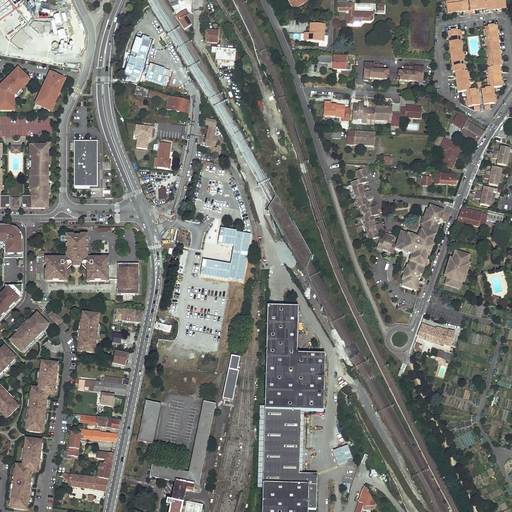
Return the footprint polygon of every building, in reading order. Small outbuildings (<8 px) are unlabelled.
[(305,0),(288,0),(294,10),(307,2),(305,0)] [(461,0),(462,1),(466,1),(467,13),(465,13),(466,15),(468,15),(468,17),(470,17),(470,14),(472,14),(472,12),(470,12),(468,0),(470,0),(461,0)] [(470,0),(468,0),(470,12),(472,12),(478,11),(483,10),(486,10),(486,12),(489,11),(493,11),(498,10),(502,9),(505,9),(504,0),(486,0),(485,0),(484,0),(470,0)] [(448,3),(445,4),(447,16),(449,15),(455,15),(459,14),(465,13),(467,13),(466,1),(462,1),(458,2),(452,3),(448,3)] [(213,9),(208,11),(214,28),(220,26),(215,14),(213,9)] [(192,17),(190,15),(187,10),(177,15),(185,29),(190,26),(190,25),(192,24),(192,17)] [(373,15),(373,14),(372,13),(355,13),(355,15),(353,15),(351,17),(346,17),(347,26),(352,26),(353,27),(356,26),(361,26),(363,23),(373,23),(374,22),(372,16),(373,15)] [(324,25),(312,24),(312,27),(310,26),(309,34),(304,34),(304,39),(307,39),(306,41),(324,42),(324,25)] [(496,27),(485,28),(485,31),(486,37),(486,40),(487,46),(488,51),(489,57),(489,61),(490,67),(491,69),(488,69),(488,71),(489,77),(490,81),(491,87),(491,89),(482,91),(483,94),(484,106),(485,106),(486,111),(491,110),(490,105),(496,104),(496,102),(495,97),(494,92),(494,89),(496,89),(503,88),(502,85),(502,81),(501,75),(500,70),(499,67),(502,67),(501,65),(501,60),(500,54),(499,50),(498,44),(498,40),(497,34),(496,30),(496,27)] [(218,43),(219,32),(206,31),(206,36),(208,36),(207,42),(218,43)] [(459,32),(448,34),(448,37),(449,41),(450,47),(450,51),(451,57),(452,61),(453,67),(453,71),(454,74),(456,74),(456,77),(457,81),(458,87),(458,91),(459,94),(466,93),(467,93),(468,96),(468,100),(469,106),(469,108),(475,107),(476,112),(481,111),(480,107),(481,107),(479,95),(478,91),(470,93),(470,90),(469,84),(468,80),(467,74),(467,72),(465,72),(465,71),(464,65),(463,60),(462,54),(462,50),(461,44),(460,40),(459,34),(459,32)] [(235,49),(210,47),(210,48),(210,52),(214,52),(213,59),(235,61),(235,49)] [(339,56),(333,56),(333,69),(337,69),(341,69),(346,70),(346,69),(350,69),(351,65),(346,64),(347,57),(340,56),(340,55),(339,55),(339,56)] [(383,68),(383,65),(365,64),(363,79),(387,80),(387,72),(383,72),(383,70),(383,71),(384,68),(383,68)] [(423,83),(424,68),(405,66),(405,69),(404,72),(405,72),(405,74),(400,73),(400,81),(423,83)] [(21,89),(30,80),(23,74),(23,75),(21,77),(17,73),(16,72),(13,76),(12,75),(2,85),(3,86),(0,88),(0,111),(13,112),(13,101),(13,97),(15,95),(16,95),(17,94),(20,91),(19,91),(21,89)] [(43,109),(50,112),(54,102),(55,103),(58,96),(57,95),(60,90),(61,90),(63,86),(60,85),(63,79),(57,76),(53,74),(50,73),(41,92),(42,92),(40,97),(41,97),(39,102),(37,106),(43,109)] [(147,97),(149,91),(137,86),(135,94),(147,97)] [(170,97),(150,91),(149,97),(160,100),(160,99),(168,101),(167,109),(187,114),(189,102),(170,97)] [(331,103),(325,103),(324,114),(329,114),(329,116),(341,117),(344,117),(345,109),(345,106),(330,106),(331,103)] [(411,106),(406,105),(406,108),(406,117),(406,118),(422,119),(422,108),(416,108),(416,109),(411,108),(411,106)] [(387,121),(387,123),(391,123),(392,113),(392,109),(388,108),(388,109),(385,109),(385,108),(375,107),(374,120),(387,121)] [(341,121),(349,122),(349,116),(346,116),(346,108),(345,109),(344,117),(341,117),(341,121)] [(399,123),(400,113),(392,113),(391,123),(391,126),(394,126),(394,123),(399,123)] [(460,133),(477,144),(484,133),(466,121),(468,119),(463,116),(458,113),(452,123),(457,126),(462,129),(460,133)] [(212,141),(213,137),(215,123),(213,121),(204,120),(203,126),(207,126),(206,137),(207,137),(207,141),(212,141)] [(135,149),(147,149),(148,138),(151,138),(152,125),(134,124),(133,139),(135,140),(135,149)] [(341,131),(333,130),(333,138),(340,139),(341,131)] [(349,131),(347,143),(354,144),(361,144),(362,132),(349,131)] [(375,133),(362,132),(361,144),(374,145),(375,136),(375,133)] [(462,149),(447,141),(442,150),(446,152),(449,154),(444,164),(453,168),(462,149)] [(98,165),(97,142),(74,143),(74,188),(90,188),(97,188),(97,165),(98,165)] [(169,160),(171,144),(160,143),(158,158),(155,158),(154,167),(156,167),(170,170),(171,164),(168,164),(169,160)] [(48,171),(48,146),(33,146),(33,154),(35,154),(35,159),(32,159),(32,171),(33,171),(33,185),(32,185),(32,192),(32,197),(31,197),(31,202),(26,202),(26,206),(26,209),(45,209),(45,208),(45,202),(48,202),(48,185),(48,171)] [(509,153),(510,149),(501,147),(500,150),(501,151),(501,152),(500,152),(495,151),(493,158),(498,160),(499,160),(499,161),(498,162),(497,164),(506,166),(507,162),(508,158),(509,153)] [(449,154),(446,152),(441,162),(444,164),(449,154)] [(373,172),(371,166),(364,166),(366,171),(363,172),(357,174),(358,175),(360,182),(359,183),(353,185),(360,210),(362,209),(364,215),(365,219),(367,225),(366,226),(371,242),(375,241),(378,240),(379,240),(378,235),(380,235),(386,233),(383,224),(378,226),(376,227),(374,221),(376,221),(376,218),(375,216),(383,214),(380,206),(373,208),(372,207),(371,204),(370,205),(369,201),(370,200),(376,198),(374,190),(368,192),(366,193),(363,184),(365,184),(371,182),(369,175),(368,173),(373,172)] [(501,174),(501,169),(492,167),(492,170),(493,171),(493,173),(491,172),(486,171),(485,179),(490,180),(491,180),(491,181),(489,182),(489,185),(498,187),(499,182),(500,178),(501,174)] [(456,175),(437,173),(435,173),(435,183),(439,184),(456,185),(456,175)] [(492,194),(493,190),(484,187),(483,190),(484,192),(484,193),(483,192),(478,191),(476,199),(481,200),(483,200),(482,201),(481,202),(480,205),(489,207),(490,203),(491,198),(492,194)] [(6,202),(6,206),(10,206),(10,197),(1,197),(1,202),(6,202)] [(26,202),(31,202),(31,197),(22,197),(22,206),(26,206),(26,202)] [(444,212),(431,207),(430,208),(429,213),(427,212),(425,219),(422,226),(422,227),(424,227),(419,240),(418,239),(414,238),(409,236),(402,234),(397,247),(397,249),(404,251),(403,253),(409,255),(412,256),(414,257),(409,269),(408,268),(407,269),(405,276),(402,283),(404,283),(403,287),(403,288),(416,293),(418,286),(417,284),(417,283),(418,281),(419,281),(420,281),(421,280),(421,279),(420,278),(420,277),(420,276),(420,275),(422,274),(425,268),(423,267),(434,236),(436,237),(438,230),(437,228),(438,226),(439,226),(439,225),(440,224),(440,223),(439,222),(439,221),(440,220),(442,219),(444,212)] [(487,214),(461,209),(457,221),(478,226),(478,225),(484,227),(484,226),(487,214)] [(503,216),(490,214),(490,215),(489,221),(502,223),(503,216)] [(0,321),(19,303),(20,301),(19,300),(21,295),(22,292),(22,287),(6,287),(6,291),(6,295),(2,299),(0,297),(0,245),(0,246),(2,244),(4,247),(4,250),(4,255),(23,255),(23,242),(23,241),(23,239),(22,237),(22,235),(20,233),(20,232),(19,231),(18,230),(16,229),(14,228),(12,227),(10,227),(8,227),(7,227),(0,226),(0,321)] [(397,249),(397,247),(395,246),(393,246),(396,237),(388,235),(388,236),(386,241),(385,243),(381,241),(380,243),(378,250),(384,252),(388,254),(394,256),(396,251),(397,249)] [(425,268),(436,237),(434,236),(423,267),(425,268)] [(108,278),(108,260),(91,260),(91,259),(92,257),(90,254),(88,256),(87,256),(87,237),(67,237),(67,256),(66,256),(63,259),(64,260),(46,260),(46,282),(66,282),(66,271),(72,265),(77,267),(82,265),(88,271),(88,282),(108,282),(108,281),(108,278)] [(456,238),(452,237),(450,243),(459,246),(460,243),(455,241),(456,238)] [(452,262),(449,262),(448,265),(449,266),(447,271),(447,270),(446,274),(448,275),(447,278),(445,285),(458,289),(460,284),(461,285),(462,282),(463,279),(465,280),(466,276),(465,276),(467,271),(468,268),(466,267),(467,264),(468,261),(467,261),(468,257),(468,256),(455,252),(453,260),(452,259),(452,262)] [(139,270),(139,265),(118,265),(118,270),(118,279),(118,281),(118,290),(117,290),(117,295),(139,295),(139,290),(138,290),(138,270),(139,270)] [(297,305),(269,305),(265,406),(262,488),(261,511),(307,511),(308,509),(316,509),(317,473),(298,472),(300,409),(323,412),(324,353),(297,352),(297,305)] [(143,313),(117,309),(115,320),(121,321),(121,322),(134,323),(141,323),(143,313)] [(51,317),(58,325),(63,321),(55,313),(51,317)] [(80,334),(79,343),(80,343),(79,351),(94,353),(95,345),(96,345),(98,324),(98,323),(99,315),(84,313),(83,322),(82,321),(81,332),(82,332),(82,335),(80,334)] [(16,336),(10,342),(21,353),(27,347),(35,340),(33,339),(35,337),(37,338),(43,332),(42,331),(48,325),(38,315),(32,321),(31,320),(16,336)] [(437,330),(421,325),(418,336),(444,345),(443,346),(450,348),(454,335),(448,333),(449,330),(438,327),(437,330)] [(120,344),(121,333),(109,332),(108,342),(120,344)] [(8,418),(18,408),(13,402),(13,401),(7,395),(5,396),(3,394),(5,393),(0,388),(0,374),(2,373),(1,372),(3,369),(4,371),(4,370),(4,371),(10,364),(16,358),(5,347),(0,352),(0,411),(1,413),(2,412),(8,418)] [(127,360),(128,354),(116,352),(113,363),(124,365),(125,360),(127,360)] [(231,357),(222,399),(232,401),(238,372),(237,372),(240,358),(231,357)] [(41,370),(39,384),(40,384),(39,387),(37,389),(33,389),(32,398),(31,398),(28,423),(28,424),(27,432),(42,434),(43,425),(44,425),(46,413),(44,412),(44,410),(46,410),(47,400),(46,400),(47,397),(50,395),(53,395),(55,386),(55,387),(57,372),(56,372),(57,364),(43,362),(41,370)] [(82,391),(101,394),(125,396),(126,386),(122,385),(123,380),(105,378),(105,383),(79,380),(78,390),(82,390),(82,391)] [(114,397),(100,395),(99,405),(110,407),(110,403),(113,403),(114,397)] [(143,415),(158,418),(160,405),(146,402),(143,415)] [(180,511),(181,508),(186,509),(185,511),(200,511),(202,505),(187,502),(186,506),(182,506),(185,489),(193,490),(194,486),(197,487),(214,405),(204,403),(189,473),(152,466),(149,477),(176,482),(172,501),(167,500),(166,505),(171,506),(169,511),(180,511)] [(265,406),(260,406),(257,488),(262,488),(265,406)] [(121,421),(113,419),(113,420),(107,419),(82,415),(81,420),(85,420),(85,422),(96,423),(99,423),(98,427),(107,428),(119,430),(120,425),(121,421)] [(137,442),(152,445),(158,418),(143,415),(137,442)] [(118,435),(114,434),(113,435),(100,433),(81,430),(81,433),(77,433),(76,439),(80,440),(81,438),(116,443),(118,435)] [(16,475),(15,475),(12,501),(13,501),(12,509),(26,511),(27,503),(28,503),(30,490),(28,489),(28,487),(30,487),(31,477),(31,474),(33,472),(38,472),(39,464),(41,450),(40,449),(41,441),(27,439),(26,448),(25,447),(23,462),(24,462),(23,464),(21,467),(17,466),(16,475)] [(113,460),(114,455),(98,452),(97,459),(104,460),(104,464),(111,465),(113,460)] [(104,464),(101,464),(98,476),(94,476),(94,478),(95,478),(98,479),(98,478),(108,480),(110,473),(111,465),(104,464)] [(79,476),(64,474),(64,476),(65,476),(64,480),(71,481),(70,486),(77,487),(79,476)] [(94,478),(79,476),(77,487),(106,492),(106,488),(108,480),(98,479),(95,478),(94,478)] [(355,511),(360,511),(364,504),(366,505),(365,507),(375,506),(365,487),(363,489),(355,511)]
